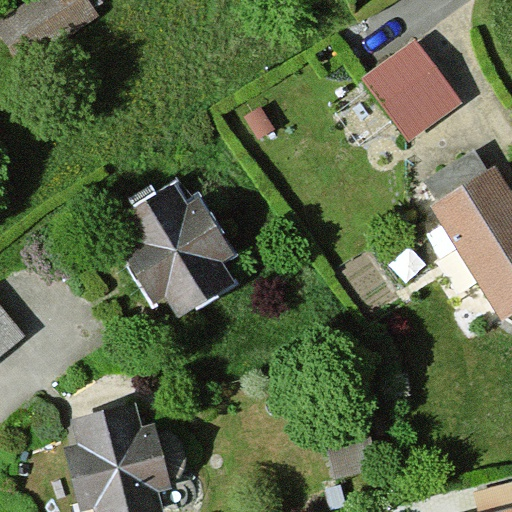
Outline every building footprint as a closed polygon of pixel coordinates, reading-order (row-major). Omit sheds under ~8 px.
[(92,0),(25,0),(0,20),(0,29),(27,62),(97,5),(92,0)] [(417,35),(359,76),(402,135),(460,94),(417,35)] [(511,165),(506,156),(434,203),(511,320),(511,319),(511,165)] [(174,185),(121,219),(134,239),(126,245),(163,303),(181,291),(199,320),(247,290),(224,254),(237,246),(208,201),(191,212),(174,185)] [(0,307),(0,351),(21,333),(0,307)] [(142,402),(74,416),(79,439),(67,441),(81,506),(102,502),(104,511),(158,511),(153,483),(175,478),(164,428),(148,431),(142,402)] [(475,507),(459,511),(511,511),(511,477),(470,489),(475,507)]
